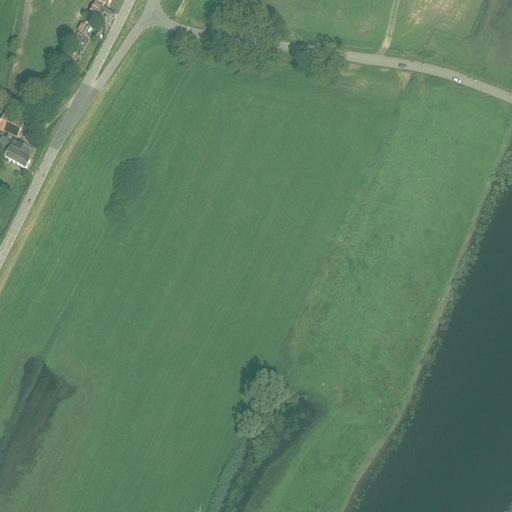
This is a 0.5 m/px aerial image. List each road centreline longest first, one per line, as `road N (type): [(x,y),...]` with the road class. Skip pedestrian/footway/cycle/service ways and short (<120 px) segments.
road 1 (tertiary): [(511,98),(425,68),(187,29),(145,14)]
road 2 (tertiary): [(0,257),(78,101)]
